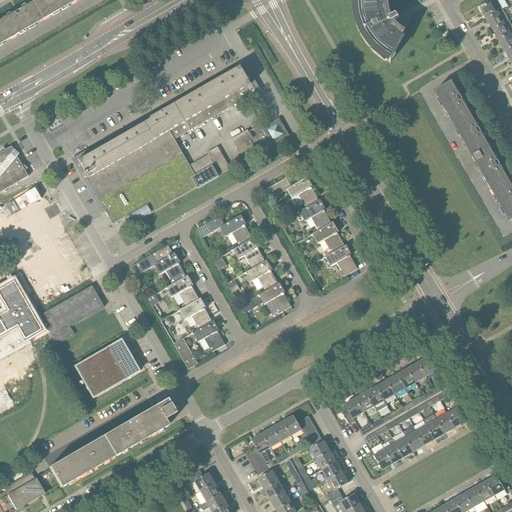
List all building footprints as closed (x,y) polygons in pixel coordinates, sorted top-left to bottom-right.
[(43,20),(76,1),(74,0),(37,0),(33,2),(43,20)] [(391,18),(388,9),(387,0),(360,0),(360,10),(366,30),(375,44),(388,55),(403,32),(398,27),(406,18),(403,12),(391,18)] [(487,20),(503,10),(496,0),(480,9),(487,20)] [(0,21),(10,39),(43,20),(33,2),(0,21)] [(493,31),(509,21),(503,10),(487,20),(493,31)] [(0,44),(10,39),(0,21),(0,44)] [(499,41),(511,33),(511,25),(509,21),(493,31),(499,41)] [(505,52),(511,47),(511,33),(499,41),(505,52)] [(86,178),(100,202),(107,213),(190,166),(175,140),(257,93),(248,77),(247,77),(242,67),(77,161),(83,173),(81,174),(83,177),(85,176),(86,178)] [(511,221),(511,185),(509,180),(490,147),(471,114),(452,82),(435,92),(454,125),(472,157),(491,190),(510,223),(511,221)] [(231,169),(261,152),(289,136),(280,120),(264,129),(262,125),(254,129),(257,135),(253,138),(249,132),(220,149),(231,169)] [(12,186),(28,177),(24,171),(27,169),(19,162),(11,147),(5,150),(2,148),(0,150),(0,192),(3,191),(6,193),(12,186)] [(126,217),(131,226),(231,169),(220,149),(218,147),(208,153),(209,155),(190,166),(107,213),(113,225),(126,217)] [(306,209),(319,202),(309,185),(311,184),(308,178),(291,188),(286,179),(263,192),(268,201),(287,190),(297,208),(303,204),(306,209)] [(319,232),(332,224),(322,208),(324,207),(321,201),(319,202),(306,209),(300,212),(305,222),(311,218),(319,232)] [(240,247),(253,240),(243,223),(245,222),(241,216),(225,226),(220,217),(196,230),(201,239),(221,228),(226,237),(232,234),(240,247)] [(332,254),(345,247),(335,230),(337,229),(334,223),(332,224),(319,232),(313,235),(318,245),(324,241),(332,254)] [(253,270),(266,262),(256,246),(258,245),(254,239),(253,240),(240,247),(233,250),(239,260),(245,256),(253,270)] [(173,285),(186,278),(177,261),(179,260),(175,254),(174,255),(169,246),(130,268),(135,277),(155,266),(160,275),(166,272),(173,285)] [(345,277),(346,276),(358,270),(348,253),(350,252),(346,246),(345,247),(332,254),(325,258),(331,267),(337,264),(345,277)] [(266,292),(278,285),(269,268),(271,267),(267,261),(266,262),(253,270),(246,273),(252,282),(258,279),(266,292)] [(60,285),(66,296),(83,286),(77,275),(60,285)] [(186,308),(199,300),(190,284),(192,283),(188,277),(186,278),(173,285),(167,289),(173,298),(179,294),(186,308)] [(0,355),(24,341),(41,331),(13,282),(0,290),(0,355)] [(279,315),(280,314),(292,308),(282,291),(284,290),(280,284),(278,285),(266,292),(240,307),(244,314),(264,303),(265,305),(271,302),(279,315)] [(95,285),(40,310),(56,344),(76,335),(70,323),(105,307),(95,285)] [(199,330),(212,323),(203,306),(205,305),(201,299),(199,300),(186,308),(180,311),(185,320),(192,317),(199,330)] [(212,353),(214,352),(225,346),(216,329),(217,328),(214,322),(212,323),(199,330),(193,334),(198,343),(204,340),(212,353)] [(71,367),(91,402),(143,372),(122,337),(71,367)] [(189,370),(198,365),(183,339),(174,345),(189,370)] [(419,363),(427,377),(437,371),(429,357),(419,363)] [(416,383),(427,377),(419,363),(408,369),(416,383)] [(406,389),(416,383),(408,369),(398,375),(406,389)] [(395,395),(406,389),(398,375),(387,381),(395,395)] [(385,401),(395,395),(387,381),(377,387),(385,401)] [(434,390),(437,394),(447,389),(444,384),(434,390)] [(374,407),(385,401),(377,387),(366,393),(374,407)] [(424,396),(427,400),(437,394),(434,390),(424,396)] [(438,397),(441,401),(451,395),(448,391),(438,397)] [(364,413),(374,407),(366,393),(356,399),(364,413)] [(413,402),(416,406),(427,400),(424,396),(413,402)] [(428,403),(430,407),(441,401),(438,397),(428,403)] [(354,419),(364,413),(356,399),(345,405),(349,411),(343,415),(349,425),(355,422),(354,419)] [(61,489),(132,447),(168,427),(164,420),(175,414),(167,400),(155,407),(156,409),(68,460),(50,471),(61,489)] [(403,408),(406,412),(416,406),(413,402),(403,408)] [(464,418),(468,415),(460,402),(452,407),(454,411),(448,414),(456,429),(466,422),(464,418)] [(417,409),(420,413),(430,407),(428,403),(417,409)] [(393,414),(395,418),(406,412),(403,408),(393,414)] [(416,419),(414,416),(420,413),(417,409),(406,415),(409,419),(411,422),(416,419)] [(384,424),(395,418),(393,414),(387,417),(385,413),(379,416),(381,420),(384,424)] [(445,435),(456,429),(448,414),(437,420),(445,435)] [(397,421),(399,425),(409,419),(406,415),(397,421)] [(302,431),(301,429),(294,416),(283,422),(292,437),(302,431)] [(309,418),(298,423),(301,429),(312,423),(309,418)] [(371,426),(374,430),(384,424),(381,420),(371,426)] [(435,441),(445,435),(437,420),(427,426),(435,441)] [(386,427),(389,431),(399,425),(397,421),(386,427)] [(281,443),(292,437),(283,422),(273,428),(281,443)] [(312,423),(301,429),(302,431),(305,435),(315,429),(312,423)] [(374,430),(371,426),(371,425),(360,431),(363,436),(374,430)] [(425,446),(435,441),(427,426),(416,432),(425,446)] [(376,433),(378,437),(389,431),(386,427),(376,433)] [(271,449),(281,443),(273,428),(262,434),(271,449)] [(318,434),(315,429),(305,435),(308,440),(318,434)] [(414,452),(425,446),(416,432),(406,438),(414,452)] [(379,438),(378,437),(376,433),(365,439),(368,445),(379,438)] [(259,453),(263,459),(265,464),(266,465),(271,462),(265,452),(271,449),(262,434),(252,440),(256,448),(259,453)] [(321,440),(318,434),(308,440),(311,446),(321,440)] [(404,458),(414,452),(406,438),(396,444),(404,458)] [(393,464),(404,458),(396,444),(393,440),(389,443),(387,445),(389,448),(385,450),(393,464)] [(316,460),(330,452),(324,441),(310,450),(316,460)] [(259,453),(256,448),(246,454),(249,459),(259,453)] [(383,470),(393,464),(385,450),(374,456),(373,453),(367,457),(374,469),(380,466),(383,470)] [(322,471),(336,462),(330,452),(316,460),(322,471)] [(263,459),(259,453),(249,459),(252,465),(263,459)] [(299,470),(303,468),(297,457),(293,460),(299,470)] [(265,464),(263,459),(252,465),(255,470),(265,464)] [(292,474),(296,472),(290,461),(286,463),(292,474)] [(328,481),(342,473),(336,462),(322,471),(328,481)] [(266,465),(265,464),(255,470),(258,476),(269,470),(266,466),(266,465)] [(305,481),(309,478),(303,468),(299,470),(305,481)] [(200,492),(215,484),(209,473),(203,477),(200,471),(185,480),(188,486),(194,482),(200,492)] [(264,490),(279,481),(273,471),(258,479),(264,490)] [(298,484),(302,482),(296,472),(292,474),(298,484)] [(330,501),(341,495),(338,490),(349,484),(342,473),(328,481),(334,492),(327,496),(330,501)] [(11,485),(24,506),(45,494),(36,479),(35,480),(31,474),(11,485)] [(486,482),(495,496),(505,490),(497,476),(486,482)] [(311,491),(315,489),(309,478),(305,481),(311,491)] [(270,500),(285,492),(279,481),(264,490),(270,500)] [(484,502),(495,496),(486,482),(476,488),(484,502)] [(206,503),(221,494),(215,484),(200,492),(206,503)] [(17,511),(17,510),(24,506),(11,485),(3,490),(5,492),(0,495),(0,511),(17,511)] [(474,508),(484,502),(476,488),(465,494),(474,508)] [(276,511),(291,502),(285,492),(270,500),(276,511)] [(211,511),(214,511),(227,505),(221,494),(206,503),(211,511)] [(345,511),(347,511),(361,505),(355,494),(344,500),(341,495),(330,501),(333,507),(336,505),(340,503),(343,507),(345,511)] [(461,511),(467,511),(474,508),(465,494),(455,500),(461,511)] [(461,511),(455,500),(445,506),(448,511),(461,511)] [(305,511),(304,509),(300,511),(298,507),(294,509),(291,502),(276,511),(277,511),(305,511)] [(511,503),(503,509),(504,511),(506,511),(511,509),(511,503)]
